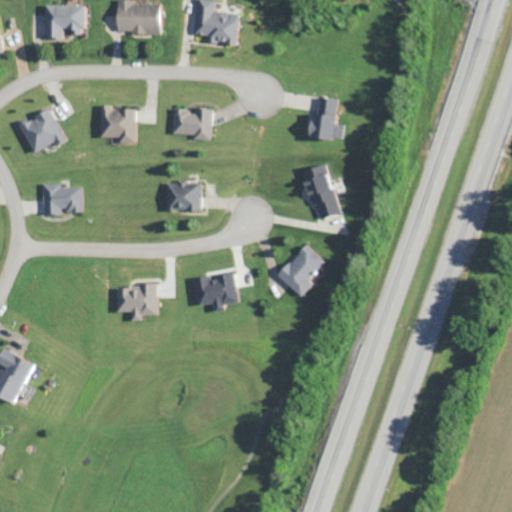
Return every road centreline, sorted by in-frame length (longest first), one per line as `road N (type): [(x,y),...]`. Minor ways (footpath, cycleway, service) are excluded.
road 1 (motorway): [(496,0),(316,511)]
road 2 (motorway): [(365,511),(511,90)]
road 3 (residential): [(262,94),(204,70),(54,72),(0,98)]
road 4 (residential): [(17,246),(178,252),(241,232),(250,216)]
road 5 (residential): [(0,291),(19,229),(0,168)]
